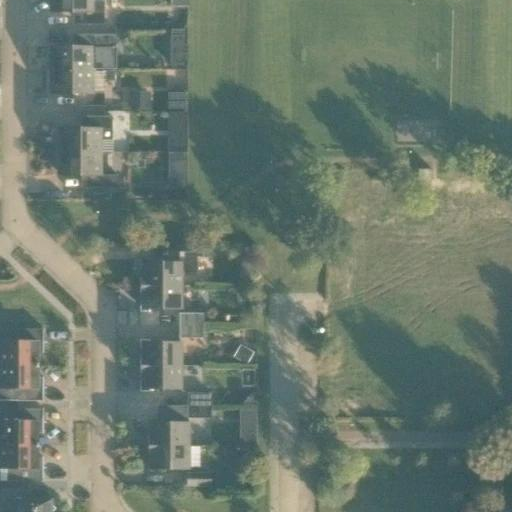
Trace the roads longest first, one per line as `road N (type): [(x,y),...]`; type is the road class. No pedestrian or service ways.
road 1 (residential): [(107,511),(105,308),(13,216),(13,0)]
road 2 (residential): [(287,511),(287,313),(511,309)]
